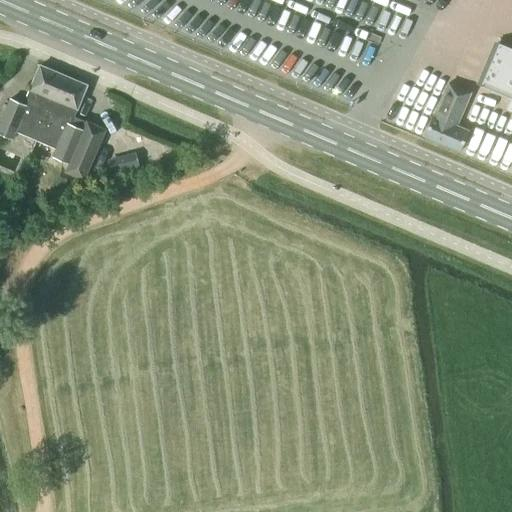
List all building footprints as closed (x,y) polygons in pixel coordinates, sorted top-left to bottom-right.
[(511,47),(494,40),(476,83),(510,97),(506,107),(511,109),(511,47)] [(17,130),(36,138),(63,74),(39,64),(29,88),(29,89),(23,103),(9,97),(0,118),(0,131),(14,138),(17,130)] [(87,84),(63,74),(36,138),(55,146),(51,155),(70,162),(65,173),(83,181),(105,130),(73,116),(76,108),(87,84)] [(459,150),(468,129),(456,124),(470,91),(448,82),(434,115),(432,114),(423,135),(459,150)] [(112,157),(116,174),(142,167),(137,150),(112,157)] [(36,197),(24,198),(25,210),(37,209),(36,197)]
